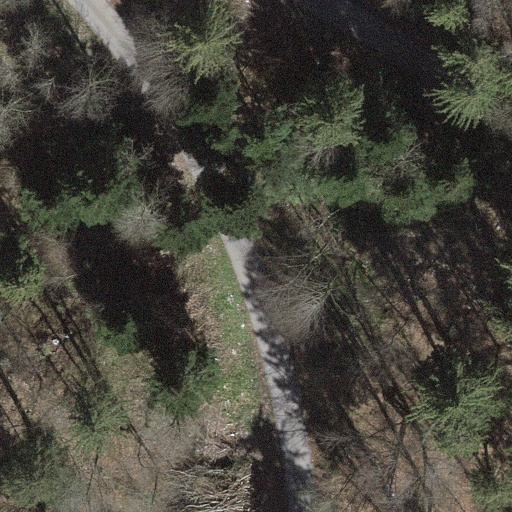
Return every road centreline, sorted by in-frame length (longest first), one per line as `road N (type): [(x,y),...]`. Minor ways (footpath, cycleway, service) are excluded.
road 1 (unclassified): [(290,511),(280,406),(233,190),(93,0)]
road 2 (unclassified): [(358,0),(511,126)]
